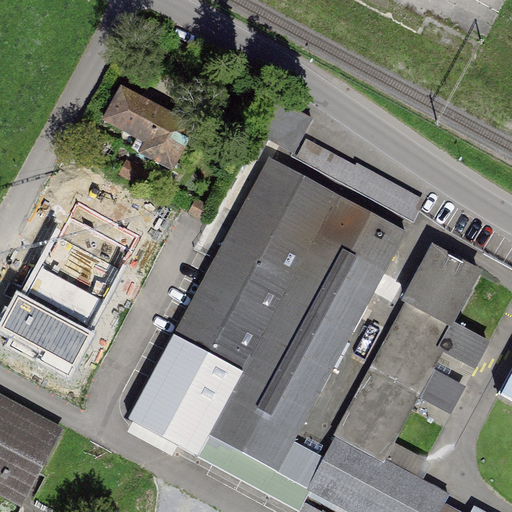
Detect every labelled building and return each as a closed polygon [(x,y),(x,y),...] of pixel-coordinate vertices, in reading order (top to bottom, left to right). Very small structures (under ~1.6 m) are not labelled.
[(473,0),(497,14),(505,0),(473,0)] [(198,125),(118,91),(102,128),(140,144),(134,159),(176,176),(198,125)] [(409,235),(266,157),(121,421),(197,463),(211,436),(279,473),(409,235)] [(483,277),(430,249),(401,303),(410,307),(310,495),(341,511),(455,511),(448,508),(452,499),(424,484),(434,466),(395,445),(418,401),(454,420),(469,392),(432,373),(442,355),(477,373),(491,346),(456,328),(483,277)] [(511,366),(499,391),(511,397),(511,366)] [(0,495),(23,509),(69,430),(0,390),(0,495)]
